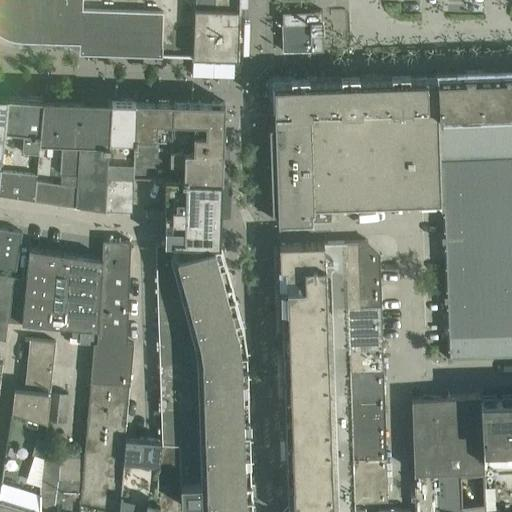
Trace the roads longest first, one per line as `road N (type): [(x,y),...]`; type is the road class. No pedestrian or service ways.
road 1 (unclassified): [(258,231),(392,230),(408,241),(406,376),(511,372)]
road 2 (residential): [(511,29),(383,34),(364,16),(365,0)]
road 3 (residential): [(164,226),(0,201)]
